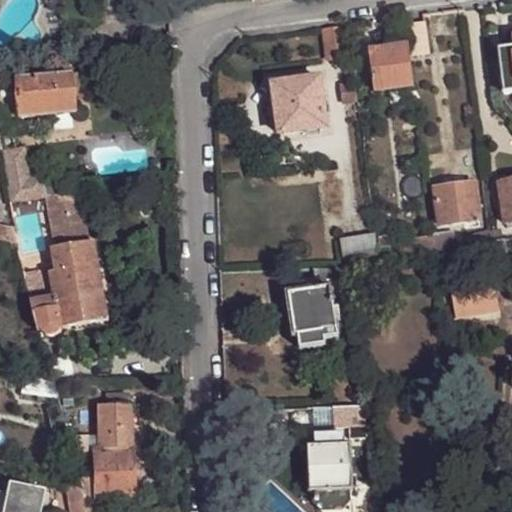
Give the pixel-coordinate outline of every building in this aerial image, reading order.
[(342,26),(323,28),(328,61),(346,58),(342,26)] [(425,55),(420,26),(404,28),(408,58),(425,55)] [(408,90),(402,49),(377,53),(364,54),(370,94),(382,93),(408,90)] [(511,50),(494,53),(499,98),(511,95),(511,50)] [(6,66),(0,66),(0,83),(19,82),(20,82),(19,65),(6,66)] [(82,76),(20,82),(19,82),(21,121),(53,119),(52,113),(76,111),(75,95),(84,94),(82,76)] [(327,131),(321,80),(273,86),(280,137),(327,131)] [(358,103),(356,85),(338,88),(340,106),(358,103)] [(511,95),(499,98),(500,105),(511,118),(511,95)] [(25,152),(0,155),(8,207),(46,202),(42,179),(29,181),(25,152)] [(511,176),(494,179),(495,187),(511,184),(511,176)] [(511,184),(495,187),(501,227),(511,225),(511,184)] [(476,223),(471,186),(432,191),(437,228),(476,223)] [(54,253),(52,254),(56,276),(51,278),(53,294),(55,303),(60,330),(107,322),(93,245),(89,246),(81,196),(46,202),(54,253)] [(12,233),(0,230),(0,244),(10,247),(16,248),(14,239),(12,233)] [(496,234),(485,235),(485,236),(486,245),(498,243),(496,234)] [(431,254),(451,251),(449,235),(429,238),(431,254)] [(379,261),(375,236),(344,238),(348,263),(379,261)] [(486,245),(485,236),(472,239),(473,247),(486,245)] [(411,258),(431,254),(429,238),(409,241),(409,242),(411,258)] [(462,249),(473,247),(472,239),(460,241),(462,249)] [(390,241),(378,242),(381,263),(393,261),(391,247),(390,241)] [(498,243),(486,245),(473,247),(462,249),(458,250),(460,262),(503,254),(501,242),(498,243)] [(391,247),(393,261),(406,258),(404,244),(391,247)] [(327,266),(314,266),(315,280),(313,280),(315,289),(331,286),(329,272),(327,266)] [(495,313),(490,279),(447,285),(451,320),(495,313)] [(287,284),(289,293),(315,289),(313,280),(287,284)] [(337,335),(331,286),(315,289),(289,293),(292,317),(294,335),(298,335),(322,331),(323,337),(337,335)] [(286,313),(292,317),(289,293),(288,294),(283,299),(282,307),(286,313)] [(53,294),(30,299),(32,308),(55,303),(53,294)] [(55,303),(32,308),(39,336),(41,335),(42,337),(46,339),(59,337),(60,332),(60,330),(55,303)] [(322,331),(298,335),(299,347),(324,344),(323,337),(322,331)] [(51,383),(24,377),(20,396),(56,403),(53,389),(51,383)] [(106,398),(106,409),(126,408),(126,397),(106,398)] [(333,407),(322,408),(323,424),(334,424),(333,407)] [(363,407),(333,407),(334,424),(334,428),(366,427),(363,407)] [(98,456),(130,454),(129,408),(126,408),(106,409),(97,409),(98,440),(98,456)] [(74,432),(65,432),(67,442),(74,442),(74,432)] [(314,448),(328,447),(327,435),(327,434),(314,435),(314,448)] [(328,447),(343,447),(342,435),(327,435),(328,447)] [(74,442),(67,442),(69,446),(71,458),(93,457),(98,456),(98,440),(74,442)] [(313,493),(317,492),(349,491),(352,491),(350,446),(343,447),(328,447),(314,448),(308,448),(310,493),(313,493)] [(132,499),(130,454),(98,456),(93,457),(94,482),(95,500),(132,499)] [(78,483),(81,491),(83,501),(95,500),(94,482),(78,483)] [(2,511),(39,511),(44,493),(8,486),(5,497),(2,511)] [(81,491),(65,488),(70,511),(86,511),(83,501),(81,491)] [(349,491),(317,492),(317,500),(319,501),(347,500),(348,500),(349,499),(349,491)] [(317,500),(317,492),(313,493),(314,501),(321,509),(341,508),(347,500),(319,501),(317,500)] [(354,495),(355,511),(370,511),(369,494),(354,495)]
